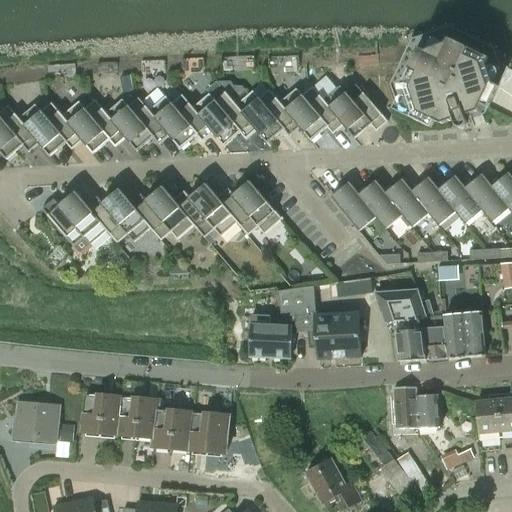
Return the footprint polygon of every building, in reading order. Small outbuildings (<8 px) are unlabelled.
[(441,124),(452,121),(454,120),(456,125),(456,126),(457,128),(458,128),(460,129),(461,129),(462,129),(464,128),(465,127),(466,126),(466,125),(467,123),(467,122),(465,116),(469,115),(474,127),(485,123),(482,115),(485,114),(487,108),(488,108),(494,97),(508,68),(498,63),(493,48),(448,26),(411,39),(389,84),(395,99),(390,108),(431,128),(434,121),(441,124)] [(344,125),(343,126),(355,139),(371,125),(376,132),(388,122),(356,85),(346,93),(340,86),(324,100),(323,100),(344,125)] [(296,89),(280,103),(279,103),(300,128),(311,142),(327,128),(333,135),(343,126),(344,125),(323,100),(324,100),(313,87),(303,96),(296,89)] [(253,91),(237,105),(236,106),(257,130),(256,131),(268,144),(284,131),(289,137),(300,128),(279,103),(280,103),(269,90),(259,99),(253,91)] [(192,108),(213,134),(224,147),(240,133),(246,140),(256,131),(257,130),(236,106),(237,105),(226,93),(216,101),(209,94),(193,108),(192,108)] [(149,111),(170,136),(169,136),(181,150),(197,136),(202,142),(213,134),(192,108),(193,108),(182,95),(172,104),(166,96),(149,111)] [(122,99),(106,113),(105,114),(126,138),(126,139),(137,152),(153,138),(159,145),(169,136),(170,136),(149,111),(149,110),(139,98),(129,107),(122,99)] [(79,102),(62,116),(83,141),(82,141),(94,155),(110,141),(115,148),(126,139),(126,138),(105,114),(106,113),(95,101),(85,109),(79,102)] [(19,119),(39,143),(39,144),(50,157),(66,144),(72,150),(83,141),(62,116),(52,103),(42,112),(35,104),(19,118),(19,119)] [(28,153),(39,144),(39,143),(19,119),(19,118),(8,106),(0,112),(0,152),(7,160),(23,146),(28,153)] [(509,209),(509,210),(511,213),(511,176),(509,173),(492,187),(509,209)] [(482,175),(466,188),(465,189),(483,211),(482,211),(492,223),(509,210),(509,209),(492,187),(482,175)] [(456,176),(439,190),(438,190),(456,212),(456,213),(466,225),(482,211),(483,211),(465,189),(466,188),(456,176)] [(412,192),(430,214),(429,214),(439,226),(456,213),(456,212),(438,190),(439,190),(429,178),(413,191),(412,192)] [(403,215),(402,216),(412,228),(429,214),(430,214),(412,192),(413,191),(403,179),(386,193),(385,194),(403,215)] [(217,198),(238,223),(237,223),(248,236),(258,227),(264,234),(282,219),(250,181),(233,195),(228,189),(217,198)] [(377,217),(376,218),(386,230),(402,216),(403,215),(385,194),(386,193),(376,181),(359,195),(377,217)] [(331,197),(354,225),(359,231),(376,218),(377,217),(359,195),(350,183),(331,197)] [(173,201),(194,225),(194,226),(205,238),(215,230),(221,237),(237,223),(238,223),(217,198),(206,184),(190,198),(184,191),(174,200),(173,201)] [(151,228),(150,228),(161,241),(171,232),(177,240),(194,226),(194,225),(173,201),(174,200),(163,187),(146,200),(141,194),(130,203),(151,228)] [(98,197),(87,205),(86,206),(107,231),(118,244),(128,235),(134,242),(150,228),(151,228),(130,203),(119,189),(103,203),(98,197)] [(86,206),(87,205),(76,192),(60,206),(54,199),(42,209),(58,228),(56,230),(56,234),(60,238),(63,239),(66,237),(74,246),(84,238),(90,245),(107,231),(86,206)] [(484,250),(485,259),(500,258),(500,249),(484,250)] [(469,251),(470,260),(485,259),(484,250),(469,251)] [(432,253),(433,262),(448,261),(447,252),(432,253)] [(418,263),(433,262),(432,253),(417,254),(418,263)] [(379,256),(387,265),(400,264),(400,255),(379,256)] [(295,322),(297,334),(316,332),(318,361),(361,358),(357,314),(316,317),(314,288),(278,293),(281,315),(290,315),(291,323),(295,322)] [(398,322),(398,330),(397,330),(399,361),(424,360),(422,331),(420,331),(419,322),(426,321),(420,304),(416,290),(375,292),(385,323),(398,322)] [(426,321),(419,322),(420,331),(422,331),(424,360),(448,359),(443,320),(443,317),(443,316),(434,317),(429,301),(420,304),(426,321)] [(463,315),(467,357),(486,356),(482,313),(463,315)] [(463,315),(443,317),(443,320),(448,359),(467,357),(463,315)] [(249,358),(290,360),(291,329),(269,328),(269,319),(251,318),(249,358)] [(397,427),(417,427),(415,388),(395,389),(397,427)] [(415,388),(417,427),(418,426),(419,429),(440,428),(438,393),(417,394),(417,388),(415,388)] [(82,433),(118,436),(120,399),(85,396),(82,433)] [(511,398),(477,402),(480,440),(511,437),(511,398)] [(120,399),(118,436),(154,439),(156,410),(157,410),(158,403),(120,399)] [(56,440),(56,430),(58,408),(19,404),(16,442),(30,444),(30,437),(56,440)] [(154,439),(153,448),(188,451),(191,414),(157,411),(157,410),(156,410),(154,439)] [(191,414),(188,451),(225,454),(228,417),(191,414)] [(61,426),(60,442),(73,443),(74,427),(75,425),(61,424),(61,426)] [(381,470),(402,496),(414,486),(370,432),(353,446),(376,474),(381,470)] [(470,449),(458,455),(462,465),(475,459),(470,449)] [(408,452),(396,460),(412,483),(414,482),(419,489),(423,494),(431,489),(428,484),(428,483),(429,483),(428,482),(408,452)] [(334,498),(340,511),(342,511),(361,502),(351,484),(345,488),(331,461),(306,474),(322,505),(334,498)] [(54,507),(55,511),(109,511),(107,500),(94,504),(93,498),(54,507)] [(123,511),(176,511),(177,506),(138,503),(137,510),(124,509),(123,511)]
